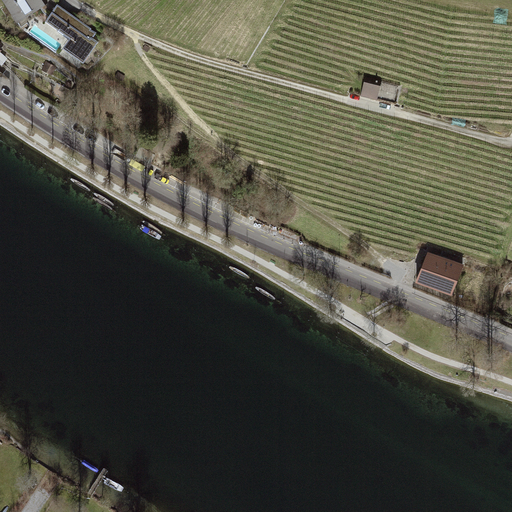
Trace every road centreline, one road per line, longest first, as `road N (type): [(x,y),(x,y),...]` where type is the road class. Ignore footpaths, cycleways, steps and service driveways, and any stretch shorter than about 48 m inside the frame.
road 1 (secondary): [(0,89),(214,218),(511,341)]
road 2 (residential): [(71,0),(128,31),(247,71),(511,140)]
road 3 (track): [(399,295),(400,275),(225,146),(128,31)]
